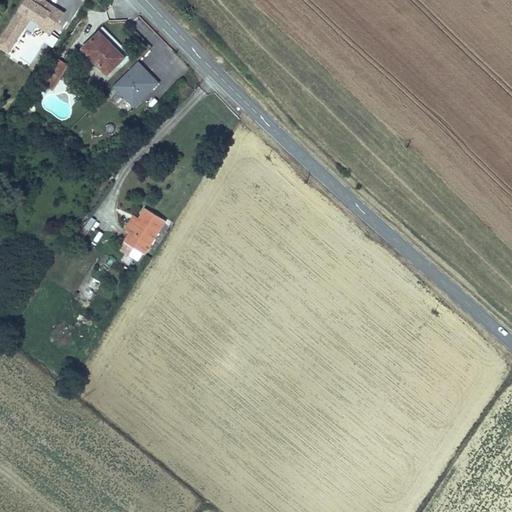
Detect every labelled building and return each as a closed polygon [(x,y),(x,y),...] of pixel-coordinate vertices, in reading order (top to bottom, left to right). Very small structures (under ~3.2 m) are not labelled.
[(22,0),(0,36),(0,46),(10,53),(30,20),(51,33),(65,10),(48,0),(22,0)] [(32,33),(26,29),(9,54),(27,66),(49,33),(37,25),(32,33)] [(98,32),(100,34),(84,49),(107,74),(118,63),(122,67),(133,56),(105,25),(98,32)] [(73,67),(59,57),(44,80),(46,82),(41,90),(45,93),(51,85),(57,89),(73,67)] [(137,59),(113,85),(135,107),(160,81),(137,59)] [(162,221),(142,208),(120,241),(141,255),(162,221)]
